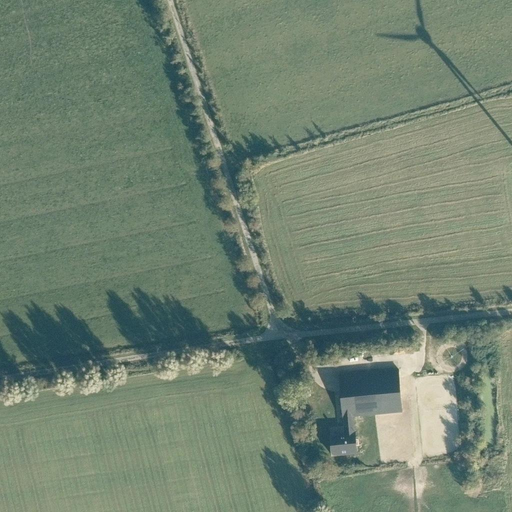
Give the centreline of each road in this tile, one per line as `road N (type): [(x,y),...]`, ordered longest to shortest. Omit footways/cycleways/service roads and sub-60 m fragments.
road 1 (residential): [(171,0),(279,340)]
road 2 (unclassified): [(279,340),(0,381)]
road 3 (unclassified): [(511,311),(279,340)]
